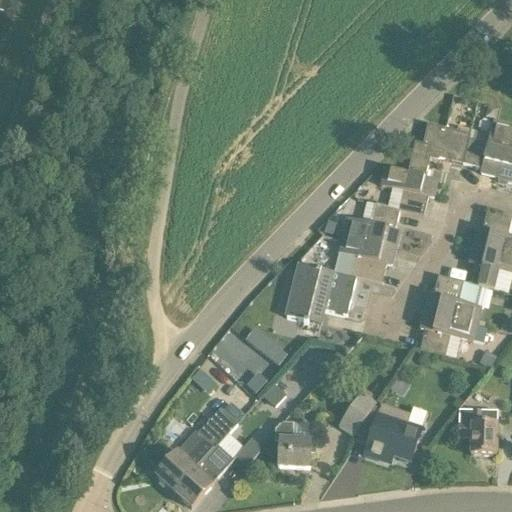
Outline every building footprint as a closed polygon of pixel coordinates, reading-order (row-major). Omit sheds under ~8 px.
[(511,128),(494,124),(489,147),(470,142),(463,168),(482,172),(481,177),(499,182),(511,128)] [(463,168),(470,142),(469,142),(470,137),(428,127),(423,148),(415,146),(407,178),(425,182),(431,160),(463,168)] [(511,128),(499,182),(511,184),(511,128)] [(380,189),(402,195),(397,214),(397,215),(400,215),(424,221),(428,201),(434,202),(438,185),(425,182),(407,178),(385,172),(380,189)] [(337,226),(346,229),(343,239),(396,254),(400,235),(395,234),(400,215),(397,215),(397,214),(374,208),(369,227),(347,222),(342,221),(337,226)] [(473,251),(511,260),(511,241),(508,240),(511,222),(511,220),(487,215),(482,234),(478,233),(473,251)] [(328,225),(324,236),(339,241),(343,230),(328,225)] [(340,255),(334,277),(356,282),(382,288),(387,269),(392,270),(396,254),(343,239),(340,255)] [(337,262),(337,243),(319,242),(319,261),(337,262)] [(511,260),(473,251),(469,268),(474,269),(469,287),(479,290),(508,298),(511,280),(511,260)] [(334,277),(300,268),(287,321),(304,326),(304,328),(308,329),(308,327),(321,330),(324,315),(347,320),(356,282),(334,277)] [(424,316),(477,329),(481,311),(474,309),(479,290),(469,287),(464,286),(438,280),(434,300),(429,299),(424,316)] [(425,334),(420,354),(445,360),(450,339),(473,345),(473,344),(477,330),(477,329),(424,316),(420,333),(425,334)] [(511,328),(502,326),(499,333),(511,336),(511,328)] [(227,332),(213,353),(237,370),(252,349),(227,332)] [(276,349),(267,361),(278,370),(287,358),(276,349)] [(490,371),(497,360),(486,354),(479,365),(490,371)] [(247,389),(255,397),(267,385),(259,376),(247,389)] [(262,401),(274,412),(286,399),(274,388),(262,401)] [(377,407),(362,397),(339,429),(354,440),(377,407)] [(358,439),(356,444),(369,449),(365,458),(385,465),(387,458),(411,466),(422,431),(410,427),(412,419),(383,410),(382,413),(376,411),(358,439)] [(218,450),(227,439),(237,428),(221,412),(198,437),(197,437),(204,444),(185,463),(178,456),(175,459),(173,457),(168,463),(170,465),(156,480),(175,497),(218,450)] [(497,459),(498,416),(459,415),(459,442),(471,442),(471,459),(497,459)] [(310,473),(312,445),(293,444),(294,428),(282,428),(276,434),(275,444),(280,444),(278,471),(310,473)] [(248,442),(234,463),(247,471),(260,450),(248,442)] [(212,488),(233,464),(218,450),(175,497),(191,511),(213,489),(212,488)]
